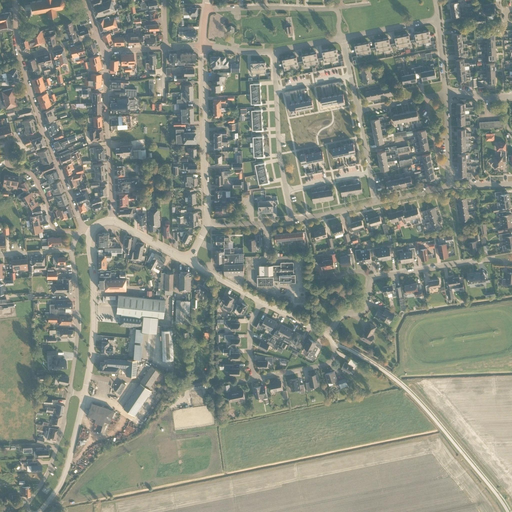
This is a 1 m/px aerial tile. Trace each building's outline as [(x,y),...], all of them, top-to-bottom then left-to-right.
[(37,0),(32,1),(32,2),(30,2),(31,4),(25,5),(26,11),(32,10),(32,11),(34,11),(34,12),(47,10),(48,16),(57,14),(56,8),(61,7),(64,6),(65,3),(64,0),(37,0)] [(91,0),(90,1),(95,18),(115,12),(111,0),(102,3),(101,0),(91,0)] [(144,2),(140,3),(141,8),(145,8),(145,9),(158,6),(156,0),(151,0),(148,1),(148,0),(143,1),(144,2)] [(450,3),(451,10),(460,8),(459,3),(464,2),(463,0),(458,0),(458,2),(450,3)] [(494,14),(495,14),(495,8),(491,8),(491,4),(484,5),(484,11),(486,11),(486,15),(488,15),(488,18),(488,19),(493,18),(494,17),(494,14)] [(194,14),(198,14),(198,9),(196,9),(196,7),(192,7),(192,6),(187,7),(182,7),(183,15),(189,14),(190,15),(194,15),(194,14)] [(461,14),(460,8),(451,10),(452,16),(461,15),(461,17),(466,16),(465,13),(461,14)] [(0,30),(13,29),(10,12),(1,13),(0,9),(0,30)] [(146,14),(150,14),(151,20),(159,18),(158,14),(156,14),(156,10),(149,11),(145,11),(146,14)] [(103,18),(97,20),(99,28),(100,30),(100,31),(112,28),(112,27),(113,31),(114,31),(119,30),(118,29),(117,26),(115,20),(114,17),(114,16),(110,18),(109,18),(109,16),(103,18)] [(67,33),(68,33),(74,31),(74,30),(72,22),(64,24),(67,33)] [(81,38),(90,35),(88,27),(78,30),(81,38)] [(484,40),(488,40),(496,39),(495,33),(494,33),(494,28),(487,29),(487,38),(484,38),(484,40)] [(455,40),(462,40),(467,39),(467,36),(462,37),(462,33),(465,33),(464,29),(457,30),(458,33),(454,34),(455,40)] [(68,33),(70,42),(78,40),(75,30),(74,30),(74,31),(68,33)] [(187,31),(179,31),(179,35),(187,35),(187,39),(196,38),(195,30),(192,30),(192,31),(187,31)] [(429,30),(422,31),(424,43),(431,41),(429,30)] [(46,42),(43,31),(31,33),(32,38),(28,39),(27,36),(20,38),(23,49),(30,48),(29,45),(33,44),(33,45),(46,42)] [(417,44),(424,43),(422,31),(418,32),(415,33),(416,39),(413,39),(414,42),(417,41),(417,44)] [(102,36),(106,45),(113,42),(109,33),(102,36)] [(145,46),(156,45),(156,37),(150,37),(149,34),(141,34),(142,41),(145,41),(145,46)] [(406,35),(402,35),(404,47),(411,45),(411,42),(414,42),(413,39),(410,40),(409,34),(406,35)] [(57,44),(54,35),(47,36),(49,46),(57,44)] [(396,43),(393,43),(394,46),(397,45),(397,48),(404,47),(402,35),(398,36),(395,37),(396,43)] [(114,39),(114,46),(124,45),(123,38),(114,39)] [(386,38),(382,39),(384,50),(391,49),(391,46),(394,46),(393,43),(390,44),(389,38),(386,39),(386,38)] [(376,46),(373,47),(374,50),(377,49),(377,52),(384,50),(382,39),(378,40),(375,41),(376,46)] [(87,44),(90,53),(98,51),(95,42),(87,44)] [(366,42),(362,43),(364,54),(371,53),(371,50),(374,50),(373,47),(371,47),(370,48),(369,42),(366,43),(366,42)] [(357,56),(364,54),(362,43),(355,44),(357,56)] [(83,44),(77,46),(79,56),(85,54),(83,44)] [(79,56),(77,46),(70,47),(73,57),(79,56)] [(463,47),(455,47),(456,54),(460,54),(460,57),(469,56),(468,52),(470,52),(470,50),(464,50),(463,47)] [(336,48),(329,49),(332,61),(339,59),(336,48)] [(62,66),(63,69),(64,70),(67,69),(68,68),(67,65),(63,49),(53,51),(55,60),(60,58),(62,66)] [(325,62),(332,61),(329,49),(325,50),(325,51),(322,51),(324,57),(321,57),(321,60),(324,59),(325,62)] [(314,53),(309,53),(312,65),(319,63),(318,60),(321,60),(321,57),(318,58),(317,52),(314,53)] [(50,53),(43,54),(46,64),(52,63),(50,53)] [(185,66),(184,61),(190,61),(190,62),(196,62),(195,53),(191,53),(184,53),(184,54),(180,54),(181,60),(178,60),(178,66),(185,66)] [(305,66),(312,65),(309,53),(305,54),(302,55),(303,57),(304,61),(301,61),(301,64),(304,63),(305,66)] [(46,64),(43,54),(37,56),(40,66),(46,64)] [(146,60),(146,63),(146,65),(149,65),(149,69),(155,69),(155,64),(155,63),(156,63),(156,61),(155,54),(152,54),(149,54),(149,59),(149,60),(148,60),(146,60)] [(89,57),(90,64),(101,61),(99,55),(89,57)] [(214,66),(228,66),(228,61),(226,61),(226,57),(220,57),(220,56),(212,56),(212,61),(213,61),(214,66)] [(298,64),(301,64),(301,61),(298,62),(297,56),(294,57),(294,56),(289,57),(292,68),(299,67),(298,64)] [(285,70),(292,68),(289,57),(282,59),(285,70)] [(27,61),(30,70),(37,68),(35,59),(27,61)] [(118,70),(118,60),(110,60),(110,69),(118,70)] [(102,67),(101,61),(90,64),(92,70),(102,67)] [(240,72),(240,63),(231,62),(231,72),(240,72)] [(432,69),(428,70),(430,78),(436,77),(435,69),(434,69),(433,63),(431,64),(432,69)] [(430,78),(428,70),(424,71),(423,66),(417,67),(418,72),(421,72),(423,79),(430,78)] [(416,73),(418,72),(417,67),(412,68),(413,73),(409,74),(411,82),(417,80),(416,73)] [(187,80),(187,75),(194,75),(194,68),(184,68),(184,74),(176,74),(176,80),(187,80)] [(0,73),(0,82),(1,87),(10,85),(10,83),(20,81),(16,69),(6,72),(0,73)] [(361,70),(363,77),(371,75),(374,75),(374,72),(371,73),(370,69),(361,70)] [(411,82),(409,74),(405,75),(404,70),(401,70),(402,76),(404,83),(411,82)] [(372,79),(371,75),(363,77),(364,84),(376,81),(375,78),(372,79)] [(496,75),(488,76),(488,80),(485,80),(485,82),(489,82),(490,85),(495,85),(495,82),(496,82),(496,75)] [(34,85),(44,82),(42,76),(32,79),(34,85)] [(222,85),(222,80),(225,80),(225,76),(218,76),(218,81),(213,81),(213,85),(212,85),(212,90),(217,90),(217,92),(221,92),(221,90),(221,85),(222,85)] [(136,89),(120,89),(120,83),(128,84),(128,80),(115,80),(115,81),(109,81),(109,89),(115,89),(114,93),(120,93),(119,97),(125,97),(136,96),(136,89)] [(45,85),(44,82),(34,85),(36,92),(46,88),(45,85)] [(260,83),(250,84),(251,94),(261,93),(260,83)] [(390,87),(386,88),(387,96),(394,95),(391,83),(389,84),(390,87)] [(383,88),(379,89),(381,98),(387,96),(386,88),(385,85),(382,85),(383,88)] [(374,99),(381,98),(379,89),(378,86),(376,86),(376,90),(373,90),(374,99)] [(3,90),(0,90),(0,107),(6,106),(6,107),(17,104),(13,87),(3,90)] [(374,99),(373,90),(372,87),(369,88),(370,91),(366,92),(368,100),(374,99)] [(39,102),(49,98),(47,92),(37,96),(39,102)] [(93,101),(101,101),(101,92),(93,92),(93,101)] [(177,99),(177,104),(179,104),(186,104),(186,100),(193,100),(192,92),(185,92),(182,92),(182,99),(177,99)] [(261,93),(251,94),(251,104),(261,103),(261,93)] [(129,97),(117,98),(117,102),(110,103),(111,111),(117,111),(117,112),(122,112),(124,112),(130,111),(130,108),(135,108),(134,99),(129,100),(129,97)] [(51,105),(49,98),(39,102),(42,108),(51,105)] [(214,100),(214,108),(226,108),(226,107),(221,107),(221,103),(227,103),(227,99),(214,100)] [(93,102),(93,113),(101,112),(101,102),(93,102)] [(181,107),(181,115),(193,115),(193,107),(186,107),(186,104),(179,104),(179,107),(181,107)] [(24,109),(16,111),(18,116),(33,112),(31,105),(24,107),(24,109)] [(356,134),(350,106),(343,108),(349,136),(356,134)] [(43,112),(45,117),(54,113),(53,110),(54,110),(54,108),(43,112)] [(226,108),(214,108),(214,116),(223,116),(223,113),(222,113),(221,110),(226,110),(226,108)] [(261,109),(251,110),(252,120),(262,120),(261,109)] [(413,119),(414,119),(417,119),(418,123),(421,122),(420,118),(419,118),(417,110),(411,111),(413,119)] [(415,123),(414,119),(413,119),(411,111),(405,112),(407,120),(408,120),(412,120),(412,124),(415,123)] [(409,124),(408,120),(407,120),(405,112),(400,114),(401,122),(402,121),(406,121),(406,125),(409,124)] [(55,116),(54,113),(45,117),(47,122),(57,118),(56,115),(55,116)] [(401,122),(400,114),(393,115),(395,123),(400,122),(401,130),(403,129),(403,128),(402,121),(401,122)] [(118,119),(111,119),(112,128),(118,128),(118,129),(131,128),(131,126),(130,116),(130,115),(117,116),(118,119)] [(93,116),(94,126),(102,125),(101,116),(93,116)] [(380,125),(380,124),(380,120),(384,119),(384,117),(383,117),(379,117),(379,118),(371,120),(373,126),(380,125)] [(25,127),(34,124),(33,118),(22,121),(23,124),(24,123),(25,127)] [(52,134),(55,140),(64,136),(62,130),(59,131),(58,128),(58,127),(55,120),(46,124),(51,135),(52,134)] [(262,120),(252,120),(253,130),(263,130),(262,120)] [(8,125),(3,126),(5,136),(13,134),(10,123),(7,124),(8,125)] [(385,123),(380,124),(380,125),(373,126),(374,132),(382,131),(382,130),(381,126),(385,125),(385,123)] [(36,131),(34,124),(25,127),(26,130),(24,131),(25,133),(36,131)] [(102,128),(90,129),(91,140),(103,139),(102,128)] [(184,143),(196,142),(195,132),(184,133),(184,128),(175,129),(176,143),(184,142),(184,143)] [(374,132),(375,138),(383,137),(383,136),(382,132),(386,131),(386,129),(382,130),(382,131),(374,132)] [(415,139),(419,138),(419,137),(427,135),(426,129),(418,131),(419,135),(414,136),(412,137),(413,139),(415,138),(415,139)] [(215,140),(222,140),(222,134),(227,134),(227,131),(219,131),(219,133),(214,133),(215,140)] [(64,143),(69,141),(77,138),(75,134),(54,142),(57,150),(66,147),(64,143)] [(387,135),(383,136),(383,137),(375,138),(376,144),(384,143),(383,138),(387,137),(387,135)] [(416,145),(420,144),(420,143),(428,141),(427,135),(419,137),(419,138),(420,142),(416,142),(416,145)] [(26,140),(24,141),(27,147),(28,147),(31,146),(34,145),(36,149),(46,145),(45,141),(44,139),(43,136),(32,140),(31,141),(30,139),(26,140)] [(263,136),(253,136),(253,147),(263,146),(263,136)] [(420,143),(420,144),(421,148),(417,149),(417,151),(421,150),(421,149),(429,148),(428,141),(420,143)] [(501,150),(501,152),(501,156),(494,157),(494,162),(493,162),(492,162),(492,163),(492,164),(492,165),(492,166),(493,166),(494,166),(495,166),(495,168),(503,168),(503,159),(506,159),(506,142),(497,142),(497,150),(501,150)] [(122,155),(133,154),(132,145),(120,145),(120,148),(116,148),(116,155),(119,155),(119,159),(122,159),(122,156),(122,155)] [(59,157),(70,152),(69,149),(73,147),(72,146),(59,151),(60,152),(58,153),(59,157)] [(263,146),(253,147),(254,157),(264,156),(263,146)] [(41,158),(50,154),(48,148),(37,152),(38,155),(40,155),(41,158)] [(105,159),(104,148),(96,149),(97,159),(105,159)] [(146,157),(146,149),(138,149),(138,157),(146,157)] [(387,156),(387,155),(386,153),(390,152),(390,149),(385,150),(386,151),(378,153),(379,159),(387,157),(387,156)] [(80,156),(79,153),(78,151),(77,150),(73,151),(73,152),(70,153),(60,157),(62,163),(72,159),(73,159),(76,158),(80,156)] [(424,161),(432,159),(431,153),(422,155),(423,160),(419,160),(420,163),(424,162),(424,161)] [(52,160),(50,154),(41,158),(42,161),(41,162),(42,164),(52,160)] [(225,160),(225,156),(222,156),(222,154),(216,154),(216,162),(222,162),(222,160),(225,160)] [(387,155),(387,156),(387,157),(379,159),(380,165),(388,163),(388,162),(387,158),(391,157),(391,155),(387,155)] [(421,169),(425,168),(425,167),(433,166),(432,159),(424,161),(424,162),(425,166),(420,167),(421,169)] [(388,163),(380,165),(381,171),(389,169),(388,165),(398,163),(397,160),(388,162),(388,163)] [(196,164),(188,164),(188,162),(183,162),(183,169),(188,169),(188,170),(196,170),(196,164)] [(265,162),(255,164),(257,174),(267,172),(265,162)] [(54,163),(43,167),(43,165),(39,167),(41,173),(56,167),(54,163)] [(72,172),(71,169),(74,168),(72,163),(64,166),(67,174),(72,172)] [(95,172),(105,171),(104,164),(93,164),(93,167),(95,167),(95,172)] [(125,170),(127,170),(127,166),(117,166),(118,175),(126,175),(125,170)] [(422,175),(426,174),(426,173),(434,172),(433,166),(425,167),(425,168),(426,172),(422,173),(422,175)] [(56,168),(51,170),(45,173),(50,183),(56,181),(55,178),(60,176),(56,168)] [(467,172),(467,169),(467,168),(459,169),(459,176),(462,176),(462,179),(472,179),(472,172),(467,172)] [(224,174),(227,174),(228,174),(228,170),(219,171),(219,174),(216,174),(216,184),(225,184),(224,174)] [(105,178),(105,171),(95,172),(95,176),(94,176),(94,179),(105,178)] [(267,172),(257,174),(259,184),(269,182),(267,172)] [(403,173),(404,177),(405,177),(406,185),(413,184),(411,176),(406,177),(405,172),(403,173)] [(426,173),(426,174),(427,178),(423,179),(423,181),(428,180),(428,179),(435,178),(434,172),(426,173)] [(78,179),(83,178),(81,173),(68,178),(71,186),(79,184),(78,179)] [(19,177),(12,176),(5,174),(3,186),(6,186),(7,184),(14,186),(14,188),(17,188),(19,177)] [(185,181),(185,185),(197,184),(197,177),(192,177),(192,174),(185,174),(185,181)] [(396,174),(397,179),(398,179),(400,186),(406,185),(405,177),(404,177),(400,178),(399,174),(396,174)] [(394,188),(400,186),(398,179),(397,179),(394,180),(393,175),(391,176),(392,180),(393,180),(394,188)] [(393,180),(392,180),(388,181),(387,177),(384,177),(385,182),(386,181),(388,189),(394,188),(393,180)] [(118,178),(119,191),(125,190),(125,191),(129,191),(128,187),(134,186),(137,185),(137,183),(134,184),(134,180),(131,181),(130,178),(118,178)] [(52,186),(53,188),(62,185),(60,180),(50,184),(51,187),(52,186)] [(91,182),(91,187),(96,186),(97,192),(98,192),(98,196),(106,195),(106,185),(100,186),(99,182),(91,182)] [(361,183),(354,184),(356,194),(363,192),(361,183)] [(356,194),(354,184),(348,185),(349,195),(356,194)] [(64,190),(62,185),(53,188),(54,191),(53,191),(54,194),(64,190)] [(342,196),(349,195),(348,185),(341,186),(342,196)] [(188,203),(196,202),(195,192),(193,192),(193,188),(186,189),(186,193),(188,193),(188,203)] [(332,189),(326,190),(327,200),(334,199),(332,189)] [(25,203),(29,209),(39,204),(37,201),(36,202),(34,198),(32,195),(33,194),(32,191),(30,192),(28,190),(17,196),(19,198),(22,197),(25,203)] [(86,210),(84,202),(89,200),(86,190),(81,191),(83,195),(76,197),(78,204),(80,212),(86,210)] [(224,195),(226,195),(226,190),(215,190),(215,199),(223,199),(223,198),(222,195),(224,195)] [(326,190),(319,191),(320,201),(327,200),(326,190)] [(314,202),(320,201),(319,191),(312,192),(314,202)] [(500,195),(501,201),(510,199),(509,193),(501,194),(501,191),(495,192),(495,195),(500,195)] [(57,198),(57,200),(58,203),(57,203),(58,206),(68,202),(65,192),(54,196),(55,198),(57,198)] [(119,206),(128,205),(128,194),(119,194),(119,206)] [(458,199),(459,206),(468,205),(467,200),(471,200),(470,197),(458,199)] [(102,201),(101,198),(91,201),(92,205),(93,204),(95,210),(103,207),(101,202),(102,201)] [(58,208),(62,219),(73,215),(70,204),(58,208)] [(471,204),(468,205),(459,206),(460,213),(469,212),(468,207),(472,207),(471,204)] [(424,219),(429,217),(437,215),(435,207),(427,210),(428,215),(423,216),(424,219)] [(160,226),(160,222),(159,208),(147,209),(148,220),(149,220),(149,224),(150,224),(150,230),(156,230),(156,226),(160,226)] [(410,210),(413,219),(418,217),(419,221),(421,220),(417,208),(410,210)] [(137,222),(139,222),(140,222),(140,224),(144,224),(144,220),(147,220),(146,210),(143,210),(143,213),(138,213),(138,218),(137,219),(137,222)] [(407,222),(406,221),(404,212),(403,210),(396,212),(399,220),(403,219),(404,223),(407,222)] [(414,222),(413,219),(410,210),(404,212),(406,221),(411,219),(412,223),(414,222)] [(500,221),(503,221),(511,219),(511,214),(506,214),(505,211),(497,212),(497,216),(499,216),(500,221)] [(399,220),(396,212),(389,214),(392,222),(396,221),(397,225),(400,224),(399,220)] [(472,212),(469,212),(460,213),(461,221),(470,220),(469,214),(473,214),(472,212)] [(42,214),(31,215),(29,216),(31,226),(40,224),(39,220),(43,220),(42,214)] [(431,224),(439,222),(437,215),(429,217),(430,222),(427,223),(427,225),(431,224)] [(371,225),(381,222),(379,216),(369,219),(370,222),(367,223),(369,228),(372,227),(371,225)] [(362,220),(354,222),(352,223),(352,225),(349,226),(351,231),(354,231),(354,230),(360,228),(361,230),(365,229),(364,227),(364,226),(363,222),(362,220)] [(441,228),(439,222),(431,224),(432,228),(429,229),(429,232),(441,228)] [(40,224),(31,226),(32,233),(43,231),(43,228),(41,228),(40,224)] [(335,235),(343,232),(346,241),(351,240),(348,233),(345,233),(345,232),(342,224),(333,227),(335,235)] [(316,239),(327,236),(325,228),(314,231),(316,239)] [(173,237),(175,237),(175,240),(178,240),(179,239),(181,239),(187,243),(192,235),(185,231),(178,231),(175,231),(173,232),(173,237)] [(113,245),(115,245),(121,245),(117,236),(109,236),(109,232),(102,232),(102,233),(99,233),(98,234),(98,246),(113,246),(113,245)] [(297,238),(297,232),(290,233),(290,239),(291,239),(295,238),(296,244),(298,243),(298,238),(297,238)] [(304,232),(297,232),(297,238),(298,238),(302,238),(303,243),(305,242),(305,237),(304,237),(304,232)] [(506,241),(511,240),(511,234),(510,235),(510,232),(502,233),(502,236),(505,236),(506,241)] [(291,244),(291,239),(290,239),(290,233),(283,234),(283,240),(284,240),(288,239),(289,244),(291,244)] [(248,239),(249,249),(257,249),(256,245),(260,245),(260,234),(256,235),(256,238),(248,239)] [(285,244),(284,240),(283,240),(283,234),(276,234),(276,240),(281,240),(282,245),(285,244)] [(217,243),(224,243),(224,247),(229,246),(229,237),(225,237),(225,235),(216,236),(217,243)] [(61,244),(61,237),(48,237),(42,237),(42,241),(48,241),(48,245),(55,245),(54,244),(61,244)] [(477,240),(469,242),(471,253),(478,251),(477,245),(478,245),(477,240)] [(511,246),(511,240),(506,241),(506,244),(502,245),(503,250),(511,249),(511,248),(511,246)] [(141,260),(144,243),(136,242),(135,250),(131,249),(129,259),(133,259),(133,258),(141,260)] [(448,256),(446,243),(438,244),(440,257),(448,256)] [(384,249),(385,259),(391,258),(391,253),(393,252),(392,245),(387,246),(387,248),(384,249)] [(122,247),(105,247),(105,256),(98,256),(98,268),(106,268),(106,257),(111,257),(111,255),(111,252),(122,252),(122,247)] [(225,251),(225,261),(225,263),(225,264),(223,264),(223,273),(225,273),(225,274),(244,274),(244,263),(244,253),(234,253),(234,247),(225,247),(225,251)] [(379,260),(385,259),(384,249),(380,249),(380,247),(374,248),(376,255),(379,255),(379,260)] [(409,248),(409,251),(406,251),(408,261),(414,260),(413,255),(416,255),(415,247),(409,248)] [(367,251),(364,252),(365,257),(366,262),(372,261),(371,256),(374,255),(372,248),(367,249),(367,251)] [(427,248),(420,249),(422,260),(429,259),(428,258),(432,257),(432,253),(428,254),(427,248)] [(365,257),(364,252),(361,252),(361,249),(355,249),(357,258),(360,258),(361,263),(366,262),(365,257)] [(402,262),(408,261),(406,251),(403,251),(403,249),(397,250),(398,257),(401,257),(402,262)] [(215,261),(225,261),(225,251),(222,251),(222,250),(215,250),(215,261)] [(150,261),(147,266),(152,268),(154,269),(155,267),(160,269),(162,265),(165,259),(155,253),(152,259),(151,261),(150,261)] [(330,257),(327,258),(329,268),(335,267),(334,260),(337,260),(335,253),(329,254),(330,257)] [(340,257),(342,265),(348,264),(348,265),(352,264),(352,263),(355,262),(353,253),(347,254),(348,256),(340,257)] [(323,269),(329,268),(327,258),(324,258),(323,254),(317,255),(318,263),(321,262),(323,269)] [(34,269),(39,269),(46,269),(46,265),(45,265),(45,257),(34,257),(34,265),(30,265),(30,271),(34,271),(34,269)] [(55,263),(55,267),(62,267),(66,266),(65,257),(58,257),(58,263),(55,263)] [(21,269),(20,259),(12,260),(13,271),(16,271),(16,269),(21,269)] [(27,259),(20,259),(21,269),(25,268),(25,270),(28,270),(27,259)] [(281,265),(273,265),(260,265),(260,274),(258,274),(258,285),(274,285),(274,280),(280,280),(280,282),(296,282),(295,274),(294,274),(294,261),(281,262),(281,265)] [(173,289),(173,273),(161,272),(160,289),(165,289),(165,294),(172,294),(172,289),(173,289)] [(179,277),(179,290),(191,290),(191,276),(189,276),(189,272),(180,272),(180,277),(179,277)] [(473,273),(468,273),(469,283),(474,282),(474,281),(479,281),(479,282),(486,281),(485,274),(481,275),(480,272),(473,273)] [(502,285),(509,285),(509,281),(511,281),(511,272),(507,272),(507,279),(503,278),(502,285)] [(452,278),(452,276),(448,276),(449,278),(450,285),(450,288),(450,289),(447,290),(449,299),(454,298),(452,287),(459,286),(459,289),(464,288),(463,281),(460,282),(459,277),(452,278)] [(106,279),(106,277),(98,277),(98,288),(105,288),(105,291),(126,291),(126,280),(126,279),(106,279)] [(64,293),(64,290),(72,290),(72,278),(63,278),(63,284),(54,284),(54,294),(64,293)] [(430,287),(433,287),(433,288),(434,288),(436,288),(437,287),(437,286),(440,286),(439,279),(429,281),(429,285),(426,285),(427,292),(430,292),(430,287)] [(195,289),(194,291),(193,296),(197,297),(197,292),(200,294),(203,296),(207,289),(198,283),(195,289)] [(405,285),(405,288),(406,292),(406,293),(415,292),(416,296),(423,295),(422,288),(418,289),(417,283),(411,283),(411,284),(405,285)] [(383,286),(384,295),(388,294),(388,293),(392,292),(393,296),(397,295),(397,297),(401,296),(402,296),(401,287),(399,287),(398,288),(396,288),(393,288),(392,285),(383,286)] [(121,312),(120,320),(120,324),(120,326),(136,327),(136,328),(141,328),(141,331),(143,331),(157,333),(159,316),(163,317),(165,299),(118,294),(116,312),(121,312)] [(222,299),(219,305),(223,307),(231,311),(233,307),(235,304),(237,300),(234,299),(234,298),(229,295),(225,301),(222,299)] [(48,314),(57,314),(57,309),(66,309),(66,311),(71,311),(71,307),(73,307),(72,302),(67,302),(67,299),(55,300),(55,304),(50,304),(50,314),(48,314)] [(190,300),(176,300),(175,320),(189,321),(190,300)] [(244,313),(248,305),(242,302),(238,310),(244,313)] [(8,307),(10,307),(14,306),(14,303),(10,303),(10,304),(0,304),(0,312),(2,313),(2,309),(8,308),(8,307)] [(385,308),(383,311),(379,309),(375,315),(384,320),(386,317),(391,320),(394,313),(385,308)] [(66,315),(60,316),(60,324),(71,324),(70,322),(73,322),(73,317),(66,317),(66,315)] [(261,325),(266,327),(271,318),(266,316),(264,321),(261,319),(256,327),(259,329),(261,325)] [(276,321),(271,318),(266,327),(271,330),(270,332),(273,334),(276,327),(274,326),(276,321)] [(240,323),(233,323),(233,319),(226,319),(226,323),(227,323),(227,326),(231,325),(231,329),(240,329),(240,323)] [(370,323),(366,331),(365,331),(361,338),(370,343),(374,336),(371,335),(376,326),(370,323)] [(282,336),(287,327),(282,324),(280,329),(277,328),(273,335),(278,338),(280,334),(282,336)] [(292,329),(287,327),(282,336),(285,337),(284,340),(289,342),(292,335),(290,334),(292,329)] [(57,328),(57,334),(59,334),(59,336),(61,336),(61,337),(67,337),(67,335),(73,335),(73,329),(68,329),(68,328),(57,328)] [(141,328),(136,328),(134,340),(142,341),(143,332),(143,331),(141,331),(141,328)] [(174,359),(172,329),(161,330),(162,360),(174,359)] [(296,343),(295,345),(301,348),(304,342),(300,341),(303,335),(297,332),(293,341),(296,343)] [(236,348),(236,345),(240,345),(240,338),(234,338),(234,334),(225,334),(225,341),(231,341),(231,344),(230,344),(228,346),(228,348),(236,348)] [(313,348),(316,342),(309,338),(305,347),(310,350),(307,357),(312,359),(317,350),(313,348)] [(258,346),(266,350),(269,344),(273,346),(274,343),(268,340),(267,343),(261,340),(258,346)] [(102,341),(101,341),(101,352),(108,353),(108,352),(113,353),(113,346),(109,346),(109,341),(102,341)] [(142,343),(134,343),(133,358),(141,359),(142,343)] [(224,353),(231,353),(231,359),(240,359),(240,353),(231,353),(231,348),(224,348),(224,353)] [(52,361),(53,368),(67,368),(66,360),(59,360),(59,357),(53,357),(53,361),(52,361)] [(273,363),(273,357),(266,357),(266,361),(258,360),(258,367),(268,367),(268,363),(273,363)] [(127,359),(108,358),(107,362),(100,361),(100,366),(99,366),(99,370),(104,371),(104,372),(118,373),(119,367),(127,367),(126,375),(136,375),(137,359),(127,359)] [(354,368),(358,362),(351,358),(348,363),(345,361),(342,367),(350,372),(353,367),(354,368)] [(240,375),(240,368),(233,368),(233,364),(225,364),(225,370),(230,370),(230,375),(240,375)] [(150,365),(140,380),(149,386),(160,371),(150,365)] [(338,376),(336,377),(334,371),(326,373),(328,382),(339,379),(338,376)] [(313,385),(319,384),(317,374),(309,376),(310,381),(306,382),(308,391),(312,390),(311,389),(313,388),(313,385)] [(59,384),(59,382),(68,384),(69,377),(60,375),(60,377),(56,376),(55,383),(59,384)] [(301,392),(305,391),(304,384),(300,384),(298,378),(290,379),(292,390),(298,388),(299,391),(301,391),(301,392)] [(348,385),(347,383),(346,378),(339,381),(341,388),(348,385)] [(271,391),(283,389),(281,381),(270,383),(271,391)] [(122,382),(115,391),(119,394),(125,384),(122,382)] [(151,390),(140,383),(124,408),(134,415),(151,390)] [(263,397),(267,396),(266,388),(262,388),(261,386),(254,387),(256,398),(263,396),(263,397)] [(230,401),(245,398),(243,391),(229,393),(230,401)] [(106,434),(113,410),(92,402),(88,415),(96,418),(95,422),(103,424),(100,432),(106,434)] [(47,407),(47,411),(62,414),(64,404),(57,403),(56,408),(47,407)] [(52,423),(59,425),(62,415),(54,413),(52,423)] [(49,430),(48,434),(47,438),(50,439),(51,437),(56,438),(58,429),(53,428),(50,427),(49,430)] [(34,456),(38,456),(38,458),(43,457),(43,456),(48,455),(48,449),(43,450),(43,447),(36,447),(36,451),(34,451),(34,456)] [(29,465),(28,465),(27,466),(27,470),(29,471),(32,470),(32,473),(36,472),(36,470),(42,470),(42,464),(37,464),(37,461),(29,462),(29,465)] [(5,502),(1,506),(5,510),(3,511),(14,511),(15,511),(14,510),(18,505),(16,504),(15,504),(10,499),(6,503),(5,502)]
